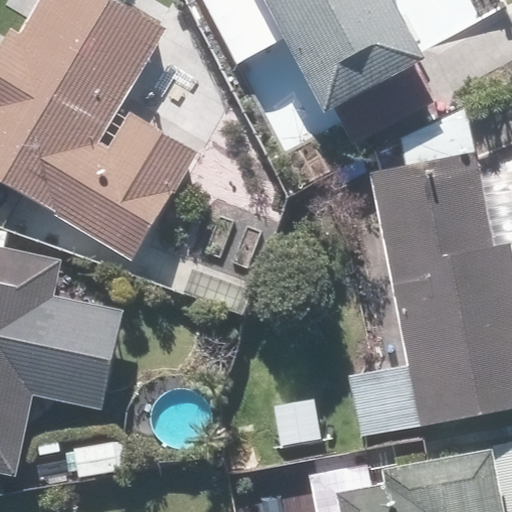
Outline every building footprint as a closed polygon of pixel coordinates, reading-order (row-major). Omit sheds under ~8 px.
[(42,0),(0,75),(0,173),(141,254),(202,148),(125,104),(170,26),(124,0),(42,0)] [(205,0),(241,62),(296,31),(339,106),(437,50),(408,0),(205,0)] [(411,163),(376,171),(427,425),(511,407),(511,142),(479,150),(472,115),(404,129),(411,163)] [(0,466),(22,471),(37,393),(111,407),(130,308),(56,294),(63,254),(0,241),(0,466)] [(511,511),(511,437),(387,462),(391,483),(340,493),(343,511),(511,511)]
